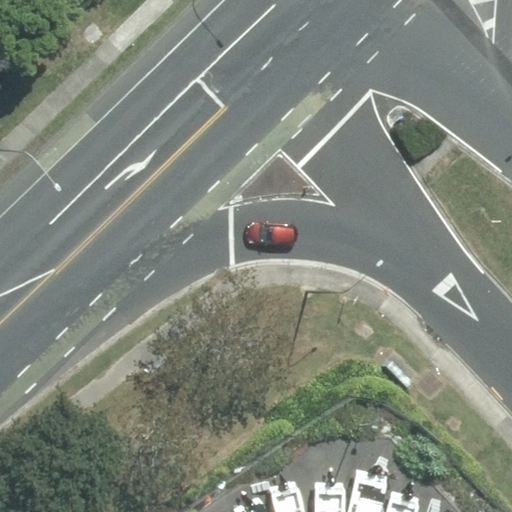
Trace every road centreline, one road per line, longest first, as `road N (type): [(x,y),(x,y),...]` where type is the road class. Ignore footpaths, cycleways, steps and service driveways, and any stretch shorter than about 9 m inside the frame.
road 1 (secondary): [(426,270),(331,247),(223,238),(105,262),(9,294)]
road 2 (secondary): [(9,294),(243,70)]
road 3 (tertiary): [(426,270),(243,70)]
road 4 (tertiary): [(395,0),(511,131)]
road 5 (tertiary): [(511,358),(426,270)]
